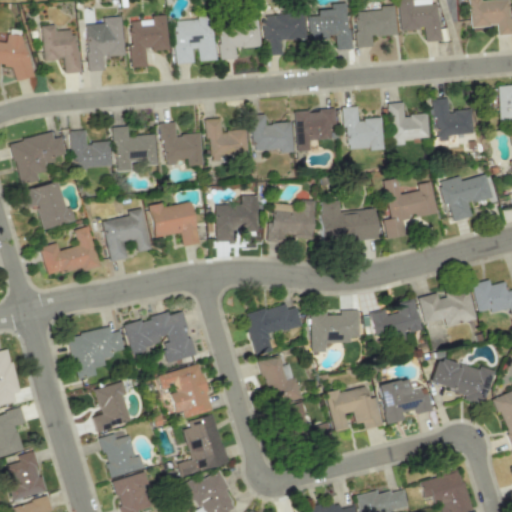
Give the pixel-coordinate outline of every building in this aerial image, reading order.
[(433,0),(395,0),(397,30),(421,28),(422,41),(436,40),(433,0)] [(506,0),(479,0),(478,0),(477,0),(465,0),(467,27),(494,25),(495,35),(508,34),(506,0)] [(345,2),(330,2),(330,9),(315,9),(316,15),(306,16),(306,39),(333,37),(333,48),(347,48),(345,2)] [(354,47),(369,46),(369,36),(394,34),(392,5),(379,5),(379,10),(352,11),(354,47)] [(302,38),(301,10),(260,12),(262,55),(279,54),(278,39),(302,38)] [(166,48),(164,14),(150,15),(150,20),(126,21),(129,67),(144,66),(143,50),(166,48)] [(121,54),(119,16),(99,17),(99,18),(82,19),(85,71),(101,70),(100,55),(121,54)] [(212,60),(211,18),(171,19),(173,63),(193,62),(193,61),(212,60)] [(257,46),(256,18),(217,20),(218,59),(233,58),(233,47),(257,46)] [(75,72),(72,28),(52,30),(51,24),(37,26),(40,61),(60,59),(61,73),(75,72)] [(30,76),(18,35),(4,33),(3,42),(0,41),(0,65),(8,66),(12,81),(30,76)] [(511,84),(495,85),(496,120),(511,119),(511,84)] [(468,109),(445,111),(444,98),(429,99),(433,142),(446,140),(445,135),(470,132),(468,109)] [(385,102),(387,145),(401,145),(401,138),(425,137),(424,113),(400,115),(399,102),(385,102)] [(340,107),(341,150),(379,148),(378,118),(354,119),(354,106),(340,107)] [(290,111),(292,151),(306,150),(306,140),(328,138),(327,125),(332,124),(331,108),(290,111)] [(289,152),(287,122),(261,123),(260,115),(246,115),(248,150),(276,149),(276,152),(289,152)] [(201,118),(203,160),(217,160),(217,155),(243,154),(242,129),(217,130),(216,118),(201,118)] [(196,133),(172,134),(171,121),(157,122),(160,164),(172,164),(172,159),(183,158),(183,166),(198,165),(196,133)] [(151,134),(124,135),(124,126),(110,126),(112,171),(127,170),(127,161),(140,160),(140,165),(152,165),(151,134)] [(106,141),(82,142),(82,129),(67,130),(68,168),(107,166),(106,141)] [(6,141),(16,184),(35,180),(34,173),(43,170),(42,164),(52,161),(51,156),(61,154),(58,136),(49,138),(48,132),(6,141)] [(458,180),(457,176),(435,181),(440,205),(445,204),(449,221),(468,216),(465,203),(488,197),(482,174),(458,180)] [(433,213),(428,181),(414,183),(415,190),(396,194),(393,178),(380,180),(386,218),(379,219),(382,238),(401,235),(399,219),(409,218),(409,217),(433,213)] [(39,229),(71,220),(67,206),(62,207),(55,180),(18,190),(23,208),(32,205),(39,229)] [(230,241),(230,230),(254,230),(253,195),(237,195),(237,204),(211,204),(212,241),(230,241)] [(310,200),(293,199),(293,204),(267,203),(265,240),(281,240),(282,236),(308,237),(310,200)] [(336,211),(335,199),(315,201),(318,243),(373,239),(371,208),(336,211)] [(176,232),(179,246),(195,243),(187,200),(159,206),(158,202),(144,205),(150,237),(176,232)] [(146,249),(138,207),(124,210),(125,215),(98,220),(105,260),(122,257),(120,241),(130,240),(132,251),(146,249)] [(36,247),(44,275),(77,266),(78,271),(95,266),(84,225),(70,229),(74,245),(55,250),(53,242),(36,247)] [(473,311),(486,308),(487,312),(506,308),(507,311),(511,309),(511,291),(511,289),(502,290),(500,281),(486,284),(484,279),(466,283),(473,311)] [(471,319),(465,290),(433,297),(432,292),(413,297),(419,323),(439,318),(441,326),(471,319)] [(391,303),(393,312),(382,315),(381,309),(365,313),(371,337),(416,327),(409,299),(391,303)] [(251,355),(268,351),(264,333),(298,325),(293,306),(283,309),(282,303),(241,313),(251,355)] [(355,336),(354,309),(336,310),(336,313),(306,313),(307,352),(322,351),(322,342),(346,342),(346,336),(355,336)] [(120,324),(127,354),(143,351),(142,346),(156,342),(155,336),(158,336),(165,361),(190,355),(179,311),(165,314),(165,312),(120,324)] [(116,330),(107,332),(106,327),(64,335),(72,379),(92,375),(90,367),(102,365),(100,358),(109,356),(108,351),(120,349),(116,330)] [(0,350),(0,404),(11,402),(9,392),(14,392),(6,350),(0,350)] [(295,399),(287,363),(278,365),(275,356),(257,360),(267,405),(295,399)] [(479,405),(490,370),(475,365),(474,368),(455,363),(432,356),(424,382),(461,393),(459,399),(479,405)] [(153,374),(157,387),(171,383),(173,390),(166,392),(171,412),(178,411),(180,417),(207,411),(196,363),(153,374)] [(428,410),(422,385),(404,390),(401,378),(373,384),(382,424),(400,420),(398,412),(411,409),(412,413),(428,410)] [(92,431),(126,422),(119,394),(122,394),(119,381),(91,388),(97,414),(88,416),(92,431)] [(378,425),(372,396),(364,398),(362,386),(334,392),(333,389),(321,392),(329,431),(344,428),(341,413),(348,411),(351,423),(359,422),(360,429),(378,425)] [(511,387),(489,397),(509,448),(511,446),(511,387)] [(327,437),(324,422),(303,426),(298,402),(273,407),(281,446),(327,437)] [(0,455),(18,450),(12,425),(21,422),(17,408),(0,412),(0,455)] [(223,463),(210,413),(183,420),(185,427),(180,429),(188,459),(175,463),(178,475),(223,463)] [(106,477),(140,468),(136,454),(131,456),(125,434),(111,438),(110,433),(95,437),(106,477)] [(0,465),(10,500),(41,490),(29,450),(11,456),(11,457),(0,459),(0,465)] [(176,487),(184,503),(193,499),(198,511),(195,511),(226,511),(226,510),(231,508),(215,470),(176,487)] [(415,480),(419,499),(427,497),(429,503),(438,501),(440,511),(462,511),(463,511),(466,510),(457,470),(415,480)] [(109,479),(116,511),(134,511),(134,509),(149,506),(140,472),(109,479)] [(351,495),(354,511),(393,511),(404,509),(400,488),(373,494),(372,490),(351,495)]
